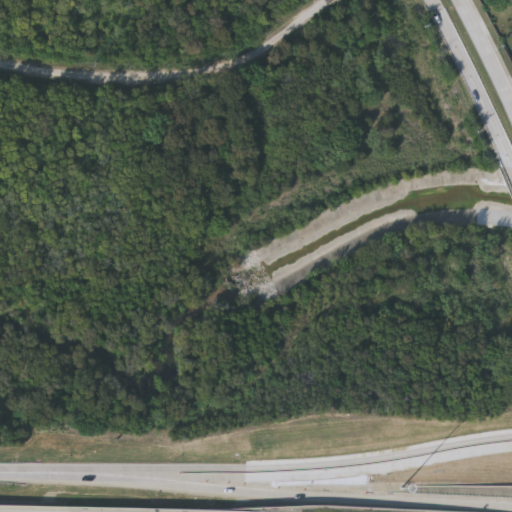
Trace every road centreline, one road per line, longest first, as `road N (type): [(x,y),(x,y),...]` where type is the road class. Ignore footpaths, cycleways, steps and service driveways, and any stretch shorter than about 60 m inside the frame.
road 1 (secondary): [(511,443),(294,466),(13,472)]
road 2 (motorway): [(511,506),(155,481)]
road 3 (tertiary): [(430,0),(509,158)]
road 4 (motorway): [(155,481),(13,472)]
